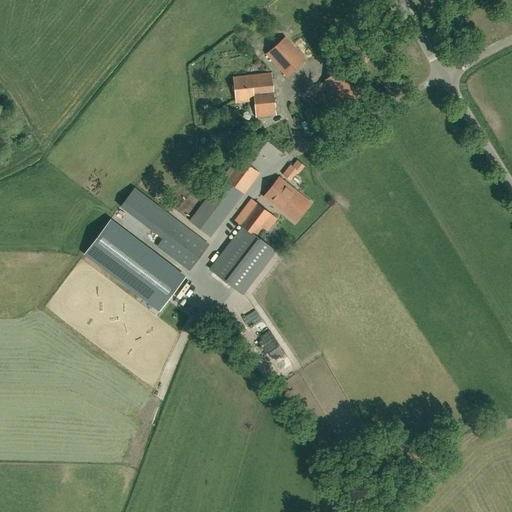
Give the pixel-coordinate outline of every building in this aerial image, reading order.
[(306,60),(285,37),(266,54),(287,77),(306,60)] [(318,86),(321,89),(311,98),(317,106),(327,96),(340,110),(367,85),(346,61),(318,86)] [(271,73),(233,77),(236,102),(254,100),(256,117),(275,115),(271,73)] [(322,123),(329,116),(320,106),(312,114),(322,123)] [(230,167),(189,221),(210,236),(243,193),(244,193),(258,173),(240,159),(233,168),(230,167)] [(290,163),(283,174),(291,180),(298,169),(290,163)] [(311,203),(279,177),(263,197),(295,222),(311,203)] [(268,246),(256,236),(272,215),(251,199),(236,219),(244,225),(210,269),(235,288),(268,246)] [(169,215),(162,209),(148,227),(156,233),(170,216),(169,215)] [(110,220),(85,254),(159,310),(184,277),(110,220)] [(157,246),(189,270),(209,245),(177,221),(157,246)] [(251,336),(261,348),(275,337),(265,325),(251,336)] [(269,359),(274,367),(288,357),(283,350),(269,359)]
